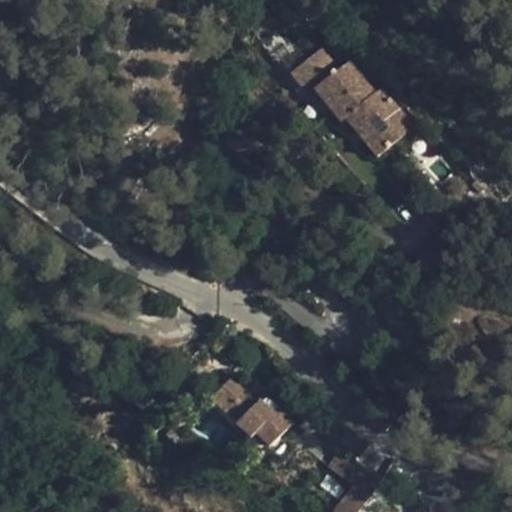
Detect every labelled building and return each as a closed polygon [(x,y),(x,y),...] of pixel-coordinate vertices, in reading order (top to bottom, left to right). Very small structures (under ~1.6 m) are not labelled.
[(338,71),(320,49),(290,73),(309,96),(316,90),(330,108),(342,122),(346,118),(357,131),(366,123),(387,149),(414,128),(381,87),(375,93),(349,61),(338,71)] [(316,90),(309,96),(324,114),(330,108),(316,90)] [(366,123),(357,131),(378,157),(387,149),(366,123)] [(445,232),(414,265),(435,278),(463,248),(445,232)] [(256,435),(270,449),(293,425),(278,410),(273,415),(260,401),(234,377),(211,399),(237,424),(252,439),(256,435)] [(273,415),(278,410),(265,397),(260,401),(273,415)] [(248,443),(252,439),(237,424),(233,428),(248,443)] [(261,457),(270,449),(256,435),(252,439),(248,443),(261,457)] [(352,486),(369,499),(378,487),(337,455),(328,466),(352,486)] [(334,509),(338,511),(359,511),(369,499),(352,486),(334,509)] [(450,511),(421,503),(418,511),(450,511)]
